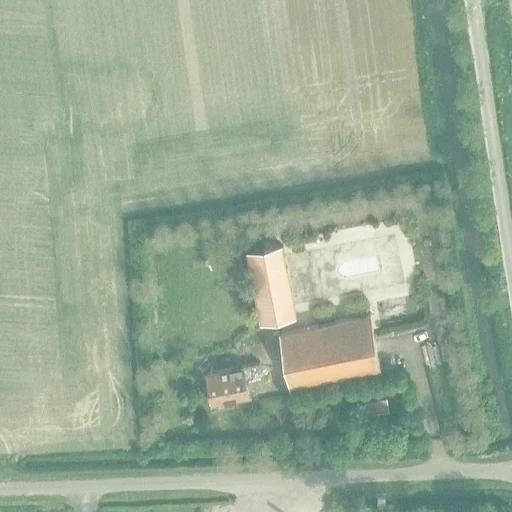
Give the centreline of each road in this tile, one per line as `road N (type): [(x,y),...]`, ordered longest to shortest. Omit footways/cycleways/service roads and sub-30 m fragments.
road 1 (unclassified): [(511,472),(0,488)]
road 2 (unclassified): [(511,275),(470,0)]
